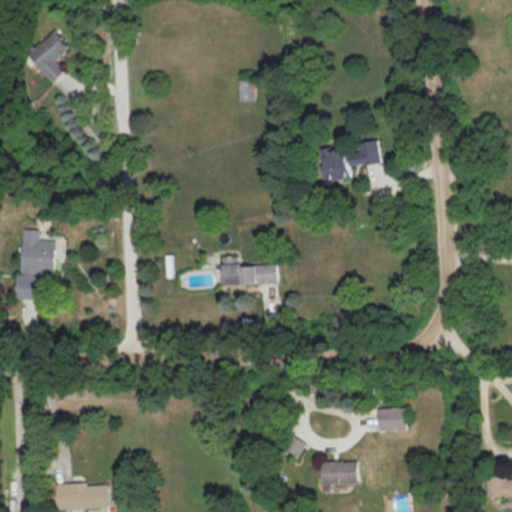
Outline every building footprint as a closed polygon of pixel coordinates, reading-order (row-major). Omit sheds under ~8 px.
[(55,79),(65,68),(56,60),(71,44),(54,29),(30,55),(55,79)] [(255,99),(255,77),(240,78),(240,99),(255,99)] [(382,160),(378,139),(323,147),(328,179),(353,175),(352,165),(382,160)] [(58,238),(41,238),(41,227),(23,227),(21,297),(42,297),(43,271),(57,271),(58,238)] [(281,281),(281,262),(243,264),(243,254),(226,255),(227,283),(281,281)] [(408,405),(380,406),(381,429),(409,428),(408,405)] [(306,441),(290,432),(282,447),(298,456),(306,441)] [(359,459),(322,460),(323,482),(359,481),(359,459)] [(488,495),(511,494),(511,500),(511,475),(487,476),(488,495)] [(59,507),(110,506),(109,481),(58,483),(59,507)]
